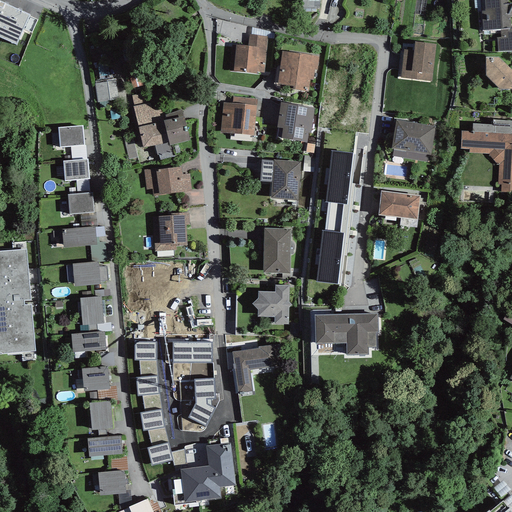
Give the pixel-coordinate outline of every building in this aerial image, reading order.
[(32,13),(0,0),(0,37),(18,45),(32,13)] [(511,0),(484,0),(486,31),(500,30),(511,29),(511,0)] [(511,29),(500,30),(501,37),(497,37),(497,52),(511,50),(511,29)] [(247,45),(232,44),(229,71),(265,74),(268,37),(248,35),(247,45)] [(436,48),(405,45),(401,78),(432,81),(436,48)] [(316,55),(284,52),(279,87),(312,91),(316,55)] [(511,70),(498,57),(486,57),(485,73),(500,89),(511,88),(511,70)] [(118,78),(97,79),(98,98),(119,97),(118,78)] [(178,100),(134,114),(146,150),(189,136),(178,100)] [(260,108),(222,105),(220,138),(257,140),(260,108)] [(313,109),(281,106),(277,142),(309,145),(313,109)] [(435,132),(397,126),(392,160),(430,166),(435,132)] [(84,128),(57,130),(58,151),(86,149),(84,128)] [(511,133),(462,131),(461,150),(500,152),(498,186),(511,186),(511,133)] [(89,160),(63,162),(64,183),(91,181),(89,160)] [(300,167),(274,166),(273,204),(299,205),(300,167)] [(185,170),(150,174),(152,198),(187,195),(185,170)] [(421,198),(383,195),(381,219),(418,223),(421,198)] [(353,198),(332,196),(326,248),(312,246),(309,273),(344,276),(353,198)] [(93,197),(67,199),(69,215),(95,213),(93,197)] [(186,218),(155,220),(157,252),(189,250),(186,218)] [(95,231),(63,233),(64,249),(96,247),(95,231)] [(292,232),(264,232),(263,276),(292,277),(292,232)] [(33,351),(25,250),(0,251),(0,352),(0,353),(33,351)] [(98,266),(70,271),(73,290),(101,286),(98,266)] [(289,288),(261,287),(259,327),(288,328),(289,288)] [(102,298),(80,300),(82,326),(104,324),(102,298)] [(511,315),(507,312),(503,319),(511,325),(511,315)] [(379,317),(317,318),(317,345),(347,345),(347,359),(379,359),(379,317)] [(108,334),(74,336),(75,355),(109,353),(108,334)] [(159,359),(160,334),(134,334),(134,359),(159,359)] [(238,388),(255,387),(254,367),(281,366),(281,343),(237,344),(238,388)] [(319,352),(306,351),(306,373),(319,373),(319,352)] [(110,366),(83,370),(86,392),(113,388),(110,366)] [(146,465),(171,463),(163,366),(138,369),(146,465)] [(111,403),(90,404),(91,430),(112,429),(111,403)] [(122,438),(89,442),(91,460),(124,456),(122,438)] [(211,473),(185,476),(188,506),(242,500),(237,448),(208,451),(211,473)] [(126,473),(100,476),(103,496),(128,493),(126,473)] [(493,488),(501,497),(510,490),(503,480),(493,488)] [(511,510),(511,509),(511,494),(503,502),(509,509),(510,508),(511,510)] [(155,511),(150,501),(125,511),(155,511)] [(486,511),(511,511),(511,510),(510,508),(509,509),(503,502),(502,501),(490,511),(489,510),(486,511)]
